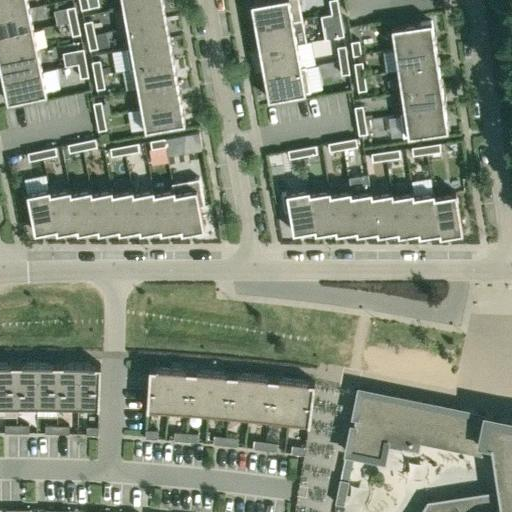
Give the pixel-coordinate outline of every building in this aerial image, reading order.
[(0,0),(0,12),(29,7),(27,0),(0,0)] [(161,0),(123,7),(127,27),(167,20),(163,0),(161,0)] [(259,0),(251,1),(256,26),(293,19),(289,0),(259,0)] [(339,10),(337,0),(329,0),(332,12),(339,10)] [(77,18),(74,5),(67,7),(70,20),(77,18)] [(0,12),(0,34),(33,28),(29,7),(0,12)] [(339,11),(332,13),(334,26),(341,24),(339,11)] [(80,32),(77,19),(70,21),(73,33),(80,32)] [(91,19),(84,21),(87,34),(94,32),(91,19)] [(256,26),(260,50),(297,43),(293,19),(256,26)] [(127,27),(131,47),(170,40),(167,20),(127,27)] [(391,26),(392,27),(395,48),(435,42),(432,20),(391,26)] [(0,34),(0,56),(38,49),(33,28),(0,34)] [(97,46),(94,33),(87,35),(90,48),(97,46)] [(131,47),(134,67),(174,60),(170,40),(131,47)] [(360,53),(358,40),(351,41),(353,54),(360,53)] [(435,42),(395,48),(398,69),(438,63),(435,42)] [(260,50),(264,73),(302,66),(297,43),(260,50)] [(345,45),(338,46),(340,59),(347,58),(345,45)] [(85,61),(83,48),(76,49),(78,62),(85,61)] [(0,56),(0,66),(2,78),(42,70),(38,49),(0,56)] [(50,71),(65,66),(59,51),(45,56),(50,71)] [(99,59),(92,61),(95,74),(102,72),(99,59)] [(349,72),(347,59),(340,60),(342,73),(349,72)] [(134,67),(138,87),(178,80),(174,60),(134,67)] [(363,74),(361,61),(354,62),(356,75),(363,74)] [(88,75),(85,62),(78,63),(81,76),(88,75)] [(438,63),(398,69),(401,91),(441,85),(438,63)] [(264,73),(268,98),(306,91),(302,66),(264,73)] [(2,78),(7,100),(47,92),(42,70),(2,78)] [(104,86),(102,73),(95,74),(97,87),(104,86)] [(364,75),(356,76),(358,89),(365,88),(364,75)] [(138,87),(141,107),(181,100),(178,80),(138,87)] [(401,91),(404,112),(444,106),(441,85),(401,91)] [(141,107),(145,128),(185,121),(181,100),(141,107)] [(94,102),(96,115),(103,114),(101,101),(94,102)] [(363,118),(361,105),(354,106),(356,119),(363,118)] [(404,112),(408,134),(448,128),(444,106),(404,112)] [(96,116),(98,129),(105,127),(103,114),(96,116)] [(365,131),(363,118),(356,119),(358,132),(365,131)] [(166,144),(179,142),(177,135),(164,137),(166,144)] [(151,140),(152,147),(165,144),(164,137),(151,140)] [(356,144),(355,137),(342,140),(343,147),(356,144)] [(83,147),(96,145),(95,138),(82,140),(83,147)] [(68,143),(69,150),(82,147),(81,140),(68,143)] [(341,140),(328,142),(330,149),(343,147),(341,140)] [(125,151),(138,149),(137,142),(124,144),(125,151)] [(440,149),(439,142),(426,144),(427,151),(440,149)] [(315,144),(302,147),(303,154),(316,152),(315,144)] [(425,144),(412,146),(413,153),(426,151),(425,144)] [(110,147),(112,154),(125,152),(123,145),(110,147)] [(42,149),(43,156),(56,153),(55,146),(42,149)] [(301,147),(288,149),(290,156),(303,154),(301,147)] [(399,155),(398,148),(385,150),(386,157),(399,155)] [(29,159),(42,156),(41,149),(28,151),(29,159)] [(386,157),(385,150),(372,152),(372,159),(386,157)] [(205,204),(201,186),(199,176),(173,181),(183,231),(204,227),(200,205),(205,204)] [(183,231),(173,181),(172,182),(173,187),(154,191),(162,231),(180,227),(181,231),(183,231)] [(58,230),(50,191),(50,187),(27,191),(35,231),(56,227),(56,231),(58,230)] [(79,230),(71,191),(70,187),(50,191),(58,230),(76,227),(77,231),(79,230)] [(100,230),(92,191),(91,187),(71,191),(79,230),(97,227),(98,231),(100,230)] [(120,230),(113,191),(112,187),(92,191),(100,230),(118,227),(119,231),(120,230)] [(141,231),(134,191),(133,187),(113,191),(120,230),(139,227),(140,231),(141,231)] [(162,231),(154,191),(154,187),(134,191),(141,231),(160,227),(160,231),(162,231)] [(310,191),(309,187),(281,192),(284,210),(289,209),(293,231),(314,227),(315,227),(309,191),(310,191)] [(330,187),(310,191),(309,191),(315,227),(314,227),(315,231),(335,228),(336,228),(330,192),(331,191),(330,187)] [(351,188),(331,191),(330,192),(336,228),(335,228),(336,232),(356,228),(357,228),(351,192),(351,188)] [(371,189),(351,192),(357,228),(356,228),(356,232),(376,229),(377,229),(371,193),(372,193),(371,189)] [(372,193),(371,193),(377,229),(376,229),(377,233),(397,229),(398,229),(392,193),(393,193),(392,189),(372,193)] [(413,190),(393,193),(392,193),(398,229),(397,229),(398,233),(418,230),(419,230),(413,194),(414,194),(413,190)] [(434,190),(414,194),(413,194),(419,230),(418,230),(419,234),(439,231),(440,230),(434,194),(434,190)] [(456,191),(434,194),(440,230),(439,231),(439,234),(462,231),(456,191)] [(0,403),(17,404),(16,362),(0,362),(0,403)] [(37,404),(37,362),(16,362),(17,404),(37,404)] [(57,404),(58,362),(37,362),(37,404),(57,404)] [(78,404),(79,362),(58,362),(57,404),(78,404)] [(100,363),(79,362),(78,404),(99,405),(100,363)] [(168,408),(170,366),(149,365),(147,407),(148,407),(168,408)] [(188,409),(191,368),(170,366),(168,408),(188,409)] [(208,411),(211,370),(191,368),(188,409),(208,411)] [(228,413),(232,371),(211,370),(208,411),(228,413)] [(248,415),(252,373),(232,371),(228,413),(248,415)] [(268,417),(273,376),(252,373),(248,415),(268,417)] [(288,419),(293,378),(273,376),(268,417),(288,419)] [(309,422),(314,381),(293,378),(288,419),(308,422),(309,422)] [(511,511),(511,417),(486,413),(485,416),(476,414),(477,411),(359,387),(346,451),(383,459),(386,442),(401,445),(401,446),(419,450),(421,439),(480,451),(480,453),(492,455),(497,488),(427,499),(426,500),(418,511),(511,511)] [(17,431),(17,423),(5,423),(5,431),(17,431)] [(29,431),(29,423),(17,423),(17,431),(29,431)] [(57,432),(57,424),(45,424),(45,432),(57,432)] [(69,432),(69,424),(57,424),(57,432),(69,432)] [(98,433),(99,425),(87,425),(86,433),(98,433)] [(157,437),(157,429),(145,428),(145,436),(157,437)] [(185,439),(186,432),(174,430),(173,438),(185,439)] [(197,441),(198,433),(186,432),(185,439),(197,441)] [(225,443),(226,436),(214,434),(213,442),(225,443)] [(237,445),(238,437),(226,436),(225,443),(237,445)] [(265,448),(266,440),(254,439),(253,447),(265,448)] [(277,450),(278,442),(266,440),(265,448),(277,450)] [(303,454),(304,446),(293,444),(292,452),(303,454)] [(357,486),(354,503),(370,506),(373,489),(357,486)]
